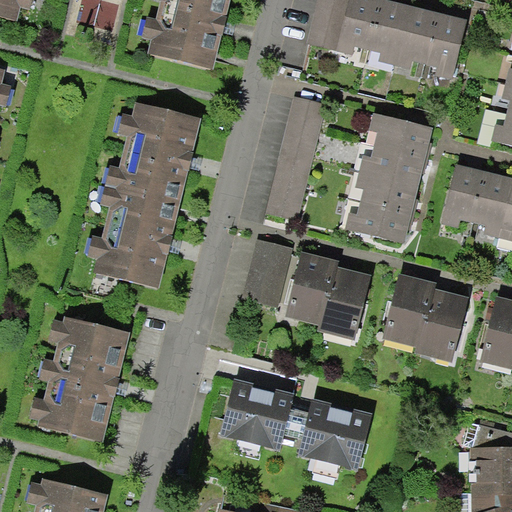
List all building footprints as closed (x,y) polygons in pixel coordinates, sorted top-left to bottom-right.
[(0,0),(0,21),(12,25),(15,10),(27,13),(29,0),(0,0)] [(152,0),(152,1),(163,3),(158,23),(147,20),(142,40),(154,43),(150,57),(211,72),(219,36),(223,37),(227,20),(223,19),(228,0),(152,0)] [(347,0),(315,0),(305,43),(335,51),(347,0)] [(349,55),(352,45),(366,48),(378,0),(347,0),(335,51),(349,55)] [(378,62),(392,65),(407,5),(389,0),(378,0),(366,48),(380,52),(378,62)] [(407,69),(409,59),(424,62),(436,12),(407,5),(392,65),(407,69)] [(436,76),(450,79),(465,19),(436,12),(424,62),(438,66),(436,76)] [(502,99),(511,102),(508,116),(511,117),(511,86),(505,85),(502,99)] [(323,105),(292,97),(264,212),(295,219),(323,105)] [(173,241),(169,240),(186,172),(190,173),(194,156),(190,155),(198,121),(138,106),(134,120),(123,117),(119,135),(130,138),(121,172),(110,170),(101,206),(112,209),(104,243),(93,240),(88,259),(100,261),(96,276),(157,291),(165,256),(169,257),(173,241)] [(368,130),(378,133),(374,147),(420,158),(427,130),(371,116),(368,130)] [(495,128),(491,142),(511,147),(511,117),(508,116),(505,131),(495,128)] [(361,159),(357,173),(413,187),(420,158),(374,147),(371,161),(361,159)] [(455,229),(457,219),(472,222),(483,176),(454,169),(440,225),(455,229)] [(354,188),(364,190),(360,205),(406,216),(413,187),(357,173),(354,188)] [(484,236),(498,239),(511,183),(483,176),(472,222),(486,226),(484,236)] [(511,242),(511,183),(498,239),(511,242)] [(347,216),(343,231),(399,245),(406,216),(360,205),(357,219),(347,216)] [(286,248),(257,241),(242,300),(272,308),(286,248)] [(333,265),(298,257),(283,317),(296,320),(297,317),(319,322),(331,271),(333,265)] [(351,340),(366,279),(331,271),(319,322),(317,328),(335,333),(334,336),(351,340)] [(430,287),(396,278),(381,339),(394,342),(395,339),(416,344),(429,293),(430,287)] [(449,362),(463,301),(429,293),(416,344),(415,350),(433,355),(432,358),(449,362)] [(511,304),(495,301),(480,361),(493,364),(494,361),(511,365),(511,304)] [(64,325),(53,322),(48,342),(59,345),(55,364),(43,362),(39,381),(50,384),(45,403),(34,401),(29,420),(40,423),(39,429),(99,444),(111,397),(115,398),(119,382),(115,381),(126,334),(66,319),(64,325)] [(315,401),(311,414),(290,409),(293,396),(236,382),(222,437),(280,451),(283,436),(305,441),(301,456),(359,470),(372,415),(315,401)] [(511,511),(511,435),(491,430),(493,425),(478,422),(469,445),(470,511),(511,511)] [(42,485),(31,483),(26,502),(37,505),(35,511),(99,511),(104,495),(43,480),(42,485)]
